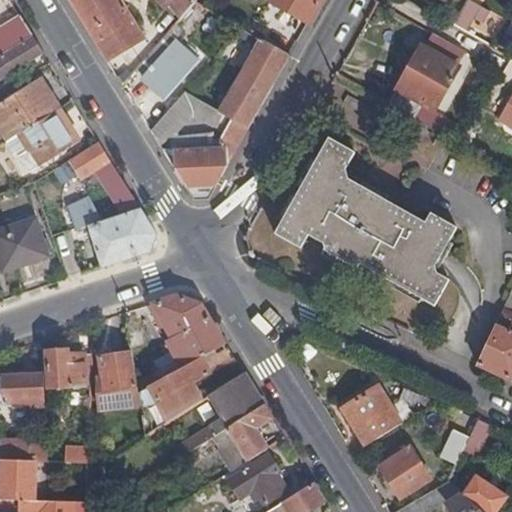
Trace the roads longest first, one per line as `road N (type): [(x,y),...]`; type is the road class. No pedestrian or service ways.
road 1 (unclassified): [(205,258),(511,403)]
road 2 (secondary): [(42,0),(205,258)]
road 3 (tertiary): [(205,258),(364,511)]
road 4 (secondary): [(205,258),(355,0)]
road 5 (tertiary): [(0,325),(205,258)]
road 6 (unknown): [(379,0),(511,71)]
